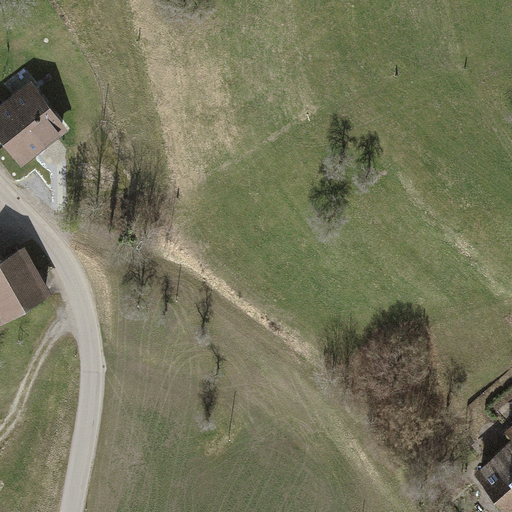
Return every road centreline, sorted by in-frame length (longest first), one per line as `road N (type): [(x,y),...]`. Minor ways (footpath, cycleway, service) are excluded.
road 1 (tertiary): [(0,181),(75,278),(87,310),(95,391),(73,511)]
road 2 (track): [(87,310),(60,328),(0,431)]
